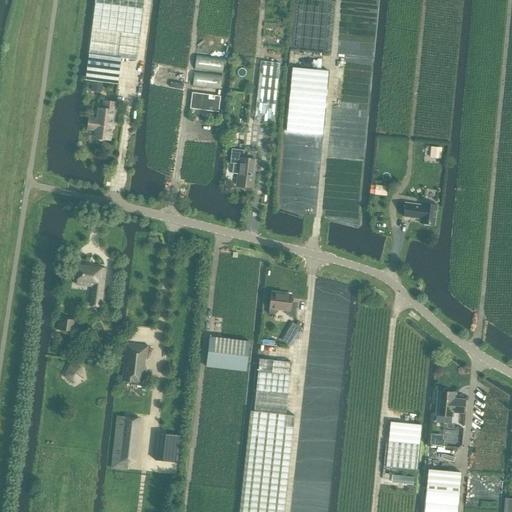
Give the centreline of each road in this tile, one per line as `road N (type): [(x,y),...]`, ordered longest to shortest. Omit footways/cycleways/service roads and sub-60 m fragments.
road 1 (unclassified): [(511,374),(374,273),(81,196)]
road 2 (track): [(224,232),(186,511)]
road 3 (track): [(406,296),(393,313),(373,511)]
road 4 (track): [(307,318),(286,511)]
